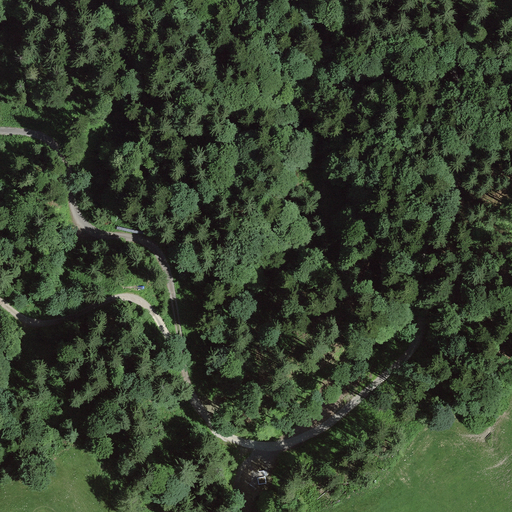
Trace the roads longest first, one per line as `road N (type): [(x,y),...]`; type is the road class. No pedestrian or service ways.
road 1 (track): [(511,162),(451,202),(426,260),(410,349),(332,422),(275,446),(233,439),(197,405),(183,363)]
road 2 (track): [(183,363),(162,259),(138,238),(112,236),(80,219),(51,142),(0,129)]
road 3 (track): [(183,363),(150,307),(134,296),(48,324),(28,322),(0,302)]
